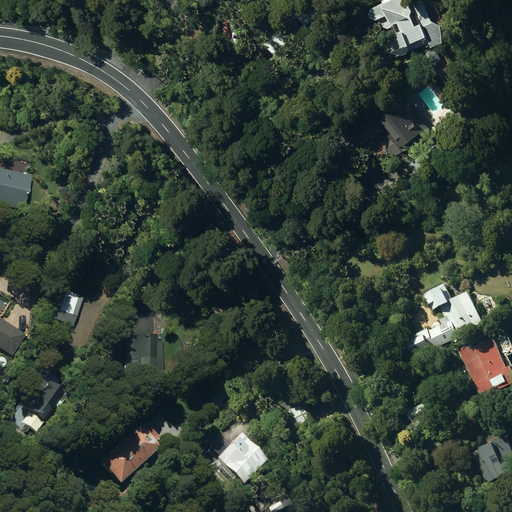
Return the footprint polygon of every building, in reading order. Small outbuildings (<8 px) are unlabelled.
[(317,0),(300,14),(307,23),(336,0),(317,0)] [(395,47),(405,52),(429,42),(430,34),(426,24),(434,21),(425,0),(383,0),(376,3),(374,8),(375,13),(380,16),(381,21),(385,25),(390,26),(396,24),(399,31),(393,34),(395,39),(393,43),(395,47)] [(220,24),(225,47),(240,44),(236,21),(220,24)] [(330,36),(342,49),(355,36),(343,24),(330,36)] [(386,150),(393,159),(429,133),(402,94),(381,109),(378,106),(344,130),(358,149),(387,128),(397,142),(386,150)] [(409,164),(415,173),(450,148),(444,139),(409,164)] [(431,176),(436,182),(452,170),(448,164),(431,176)] [(0,204),(21,209),(28,176),(0,169),(0,204)] [(408,338),(415,352),(436,342),(438,346),(469,331),(468,330),(485,321),(469,290),(451,299),(444,284),(426,292),(434,308),(441,304),(447,315),(441,318),(444,323),(431,329),(430,327),(408,338)] [(51,319),(71,326),(75,313),(78,314),(82,300),(60,292),(51,319)] [(0,350),(10,357),(24,335),(11,327),(0,319),(0,350)] [(50,326),(42,328),(44,336),(52,333),(50,326)] [(461,349),(484,396),(511,382),(511,362),(509,364),(495,335),(475,345),(474,342),(461,349)] [(121,336),(122,383),(159,382),(158,336),(140,336),(121,336)] [(23,408),(41,422),(53,405),(56,408),(60,403),(57,401),(60,395),(41,382),(23,408)] [(283,416),(290,432),(314,421),(312,416),(306,402),(295,406),(286,411),(288,414),(283,416)] [(426,402),(408,411),(418,431),(436,421),(426,402)] [(100,465),(119,487),(163,448),(154,438),(144,427),(100,465)] [(448,452),(439,435),(422,443),(431,460),(448,452)] [(480,463),(488,481),(506,473),(507,475),(511,472),(511,444),(508,435),(483,446),(483,447),(473,452),(478,463),(480,463)] [(214,459),(240,485),(262,463),(235,437),(214,459)]
